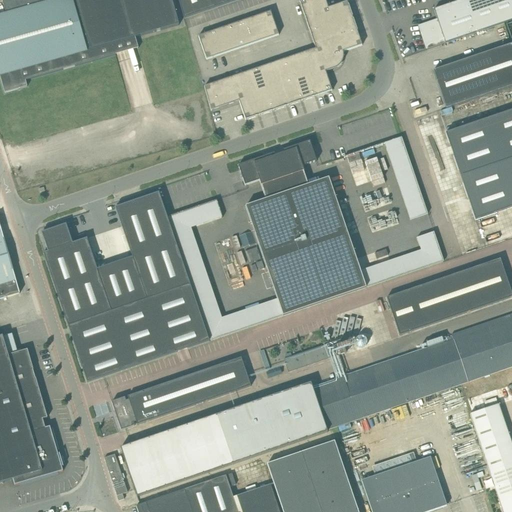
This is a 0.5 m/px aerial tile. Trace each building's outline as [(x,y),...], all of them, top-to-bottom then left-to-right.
[(1,0),(6,14),(0,15),(0,77),(4,93),(27,87),(26,81),(116,55),(113,44),(135,38),(179,25),(171,0),(1,0)] [(178,0),(184,19),(239,0),(178,0)] [(316,49),(204,87),(206,92),(211,111),(239,101),(246,120),(332,91),(326,72),(334,69),(335,68),(337,67),(338,67),(340,65),(341,64),(342,63),(342,62),(343,58),(344,56),(343,55),(343,52),(362,46),(347,2),(328,8),(325,0),(305,0),(300,2),(316,49)] [(419,26),(427,50),(511,20),(511,0),(462,0),(434,10),(437,20),(419,26)] [(199,34),(207,58),(279,34),(271,10),(199,34)] [(511,45),(511,44),(433,71),(446,109),(511,86),(511,45)] [(511,110),(446,133),(475,220),(511,207),(511,110)] [(390,142),(414,220),(431,215),(406,137),(390,142)] [(285,154),(275,157),(324,301),(325,302),(366,288),(329,178),(308,185),(302,166),(317,161),(310,141),(284,150),(285,154)] [(389,144),(347,156),(356,186),(387,177),(381,153),(391,150),(389,144)] [(325,302),(324,301),(275,157),(265,160),(264,157),(238,166),(245,186),(260,181),(266,200),(246,207),(283,316),(325,302)] [(66,224),(42,233),(48,252),(43,253),(44,255),(87,383),(209,341),(159,193),(115,208),(122,229),(122,228),(147,299),(112,311),(88,240),(87,238),(73,243),(66,224)] [(0,225),(0,299),(20,294),(0,225)] [(386,298),(399,336),(511,297),(511,294),(500,260),(386,298)] [(122,452),(137,495),(511,367),(511,314),(452,335),(453,340),(122,452)] [(360,333),(360,318),(347,318),(346,332),(360,333)] [(0,337),(0,483),(13,480),(15,486),(63,471),(50,427),(45,428),(43,419),(47,418),(27,350),(17,353),(8,355),(3,336),(0,337)] [(342,340),(284,360),(288,373),(346,353),(342,340)] [(267,350),(262,351),(266,370),(272,369),(267,350)] [(112,402),(121,431),(135,426),(133,423),(136,422),(137,425),(251,386),(241,358),(128,397),(129,400),(126,401),(125,398),(112,402)] [(280,375),(278,369),(267,372),(269,378),(280,375)] [(486,409),(500,405),(497,397),(484,402),(486,409)] [(358,511),(334,442),(267,465),(283,511),(358,511)] [(361,481),(371,511),(428,511),(447,506),(430,457),(416,462),(413,452),(406,455),(409,464),(361,481)] [(128,493),(115,454),(104,458),(119,501),(124,499),(123,494),(128,493)] [(511,511),(511,464),(490,472),(502,511),(511,511)] [(232,474),(226,476),(230,487),(235,485),(232,474)] [(226,476),(136,506),(138,511),(238,511),(230,487),(226,476)]
